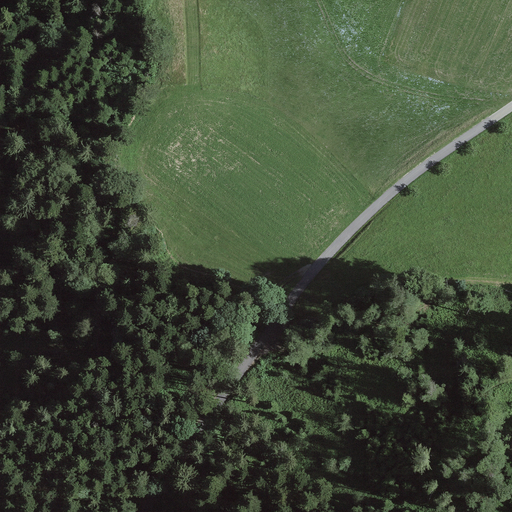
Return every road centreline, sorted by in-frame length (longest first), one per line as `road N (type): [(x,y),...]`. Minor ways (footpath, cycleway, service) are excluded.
road 1 (unclassified): [(511,106),(407,179),(329,252),(141,511)]
road 2 (track): [(318,266),(283,281),(206,342),(155,357),(61,347),(33,353),(0,386)]
road 3 (track): [(245,364),(285,355),(336,313),(399,285),(511,281)]
